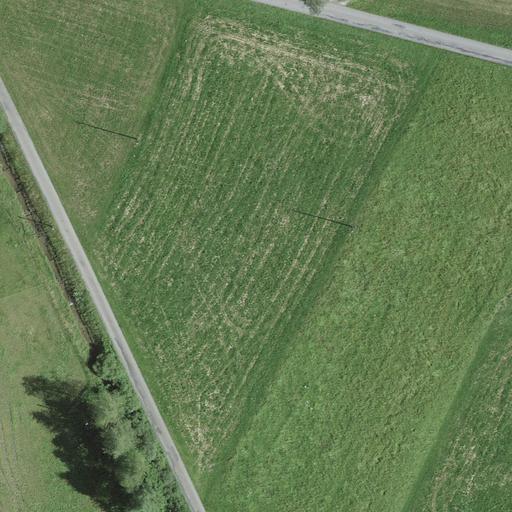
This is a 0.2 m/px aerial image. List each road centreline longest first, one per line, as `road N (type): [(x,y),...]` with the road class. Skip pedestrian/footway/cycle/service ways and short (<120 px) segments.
road 1 (track): [(198,511),(0,94)]
road 2 (track): [(289,0),(511,57)]
